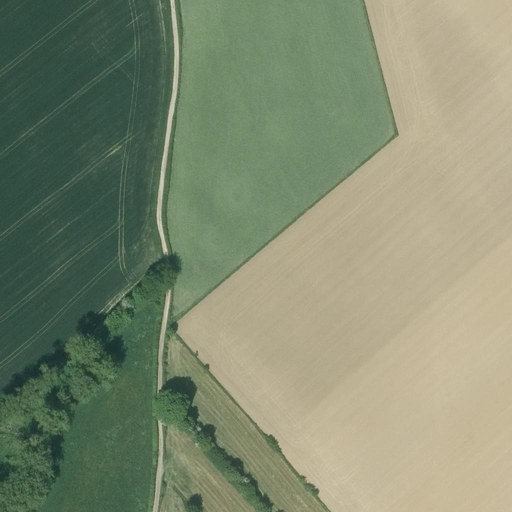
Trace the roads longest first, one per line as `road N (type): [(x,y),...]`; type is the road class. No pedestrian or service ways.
road 1 (track): [(171,0),(175,69),(158,215),(167,272)]
road 2 (track): [(154,511),(167,272)]
road 3 (track): [(167,272),(140,285),(0,413)]
